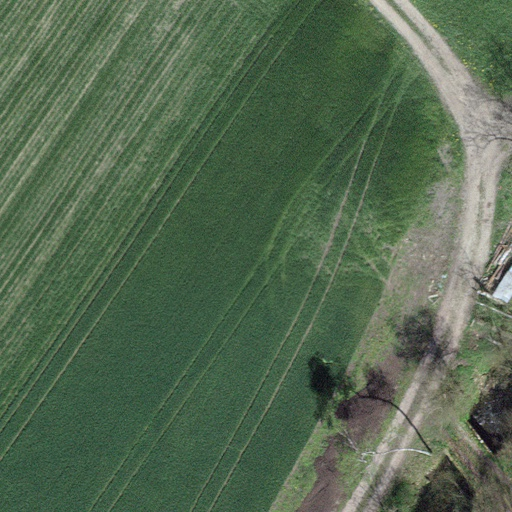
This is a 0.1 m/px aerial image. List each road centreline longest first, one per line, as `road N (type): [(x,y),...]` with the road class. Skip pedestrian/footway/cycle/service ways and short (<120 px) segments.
road 1 (track): [(420,424),(485,233),(484,141),(511,139)]
road 2 (track): [(384,0),(484,141)]
